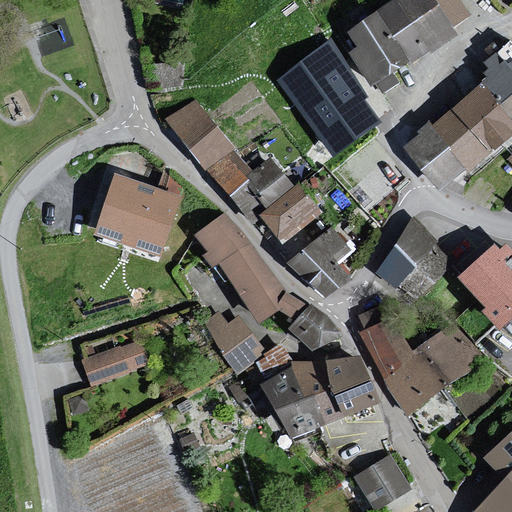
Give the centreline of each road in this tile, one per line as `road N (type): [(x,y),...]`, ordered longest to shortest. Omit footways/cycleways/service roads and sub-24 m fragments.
road 1 (residential): [(139,117),(43,170),(19,200),(5,238),(50,511)]
road 2 (residential): [(139,117),(293,281),(341,318)]
road 3 (unknown): [(426,198),(411,189),(391,152),(397,119),(511,10)]
road 4 (residential): [(511,225),(426,198),(408,205),(341,318)]
road 5 (residential): [(341,318),(448,511)]
road 6 (residential): [(105,0),(139,117)]
